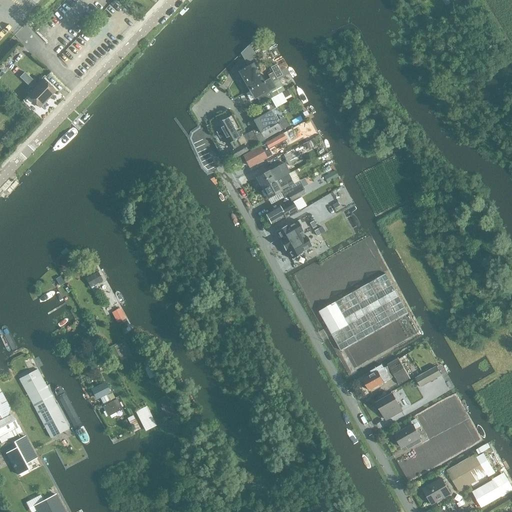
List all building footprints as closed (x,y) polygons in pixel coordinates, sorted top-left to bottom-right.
[(237,72),(246,86),(248,89),(256,84),(263,81),(253,63),(237,72)] [(282,75),(280,72),(276,64),(270,67),(272,72),(276,79),(282,76),(282,75)] [(275,88),(272,82),(277,80),(276,79),(272,72),(268,74),(270,78),(263,81),(256,84),(248,89),(254,100),(257,99),(261,105),(272,97),(283,91),(280,86),(275,88)] [(43,80),(28,97),(44,113),(56,102),(50,96),(55,91),(43,80)] [(259,144),(265,140),(261,133),(277,124),(276,121),(278,120),(274,114),(272,115),(270,111),(253,120),(257,128),(252,131),(259,144)] [(251,150),(245,139),(242,133),(243,133),(233,115),(215,124),(219,132),(216,134),(218,137),(221,136),(225,143),(228,142),(232,150),(229,152),(233,160),(251,150)] [(285,139),(282,134),(272,140),(275,145),(285,139)] [(259,148),(244,156),(250,166),(264,158),(259,148)] [(288,165),(298,160),(293,150),(282,155),(288,165)] [(277,167),(256,178),(262,188),(275,181),(273,176),(280,172),(277,167)] [(338,176),(335,171),(324,177),(327,182),(338,176)] [(262,188),(267,198),(280,191),(283,198),(288,195),(294,192),(290,186),(294,184),(291,179),(278,186),(275,181),(262,188)] [(304,194),(301,188),(303,187),(299,181),(294,184),(290,186),(294,192),(288,195),(291,200),(304,194)] [(271,224),(284,216),(286,217),(286,218),(297,211),(292,202),(280,209),(278,206),(265,213),(271,224)] [(280,243),(282,246),(303,234),(302,232),(303,231),(297,221),(287,227),(286,225),(276,231),(281,240),(279,241),(280,243)] [(304,237),(303,234),(282,246),(285,251),(287,251),(292,259),(302,253),(301,252),(312,246),(306,236),(304,237)] [(408,313),(386,274),(319,312),(341,351),(408,313)] [(388,366),(385,368),(390,378),(394,376),(399,385),(410,378),(398,358),(387,364),(388,366)] [(370,372),(372,375),(363,379),(370,391),(391,379),(390,378),(385,368),(383,365),(370,372)] [(420,387),(441,375),(436,366),(415,378),(420,387)] [(66,424),(39,372),(20,381),(50,438),(55,435),(53,431),(66,424)] [(9,407),(0,390),(0,418),(7,415),(9,407)] [(385,419),(387,418),(387,419),(402,411),(393,394),(377,403),(377,404),(376,405),(376,407),(378,410),(379,411),(380,410),(385,419)] [(118,399),(104,406),(108,415),(122,408),(118,399)] [(150,409),(139,414),(146,429),(157,425),(150,409)] [(0,421),(0,440),(1,443),(22,432),(19,425),(17,426),(11,415),(0,421)] [(421,437),(413,425),(394,436),(402,448),(409,444),(411,448),(421,442),(419,438),(421,437)] [(17,448),(7,453),(18,475),(29,469),(26,464),(36,458),(25,436),(14,442),(17,448)] [(488,443),(475,450),(478,454),(490,447),(488,443)] [(475,455),(447,471),(458,492),(493,472),(484,455),(477,459),(475,455)] [(498,477),(480,488),(490,504),(508,493),(498,477)] [(451,494),(442,478),(423,489),(432,505),(451,494)] [(64,511),(56,495),(34,506),(37,511),(64,511)]
